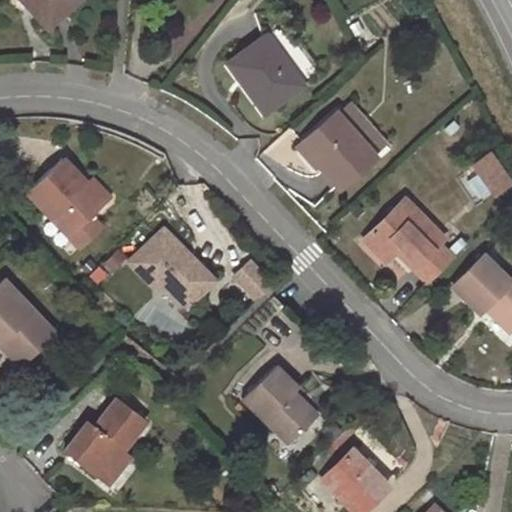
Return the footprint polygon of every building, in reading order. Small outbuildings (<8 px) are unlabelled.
[(21,0),(46,26),(74,0),(21,0)] [(301,84),(264,34),(226,61),(262,111),(301,84)] [(348,103),(336,113),(372,152),(384,142),(348,103)] [(372,152),(336,113),(334,110),(300,139),(320,160),(318,162),(340,187),(375,155),(372,152)] [(314,165),(318,162),(320,160),(300,139),(294,144),(314,165)] [(487,149),(463,165),(485,199),(509,183),(487,149)] [(85,180),(62,157),(26,191),(74,242),(92,224),(90,213),(105,199),(85,180)] [(90,175),(85,180),(105,199),(109,195),(90,175)] [(428,282),(453,256),(447,250),(439,243),(445,237),(403,196),(361,236),(386,261),(395,251),(399,247),(417,263),(412,267),(428,282)] [(100,223),(90,213),(92,224),(74,242),(79,247),(100,223)] [(213,279),(161,225),(126,259),(154,287),(162,280),(187,305),(213,279)] [(453,256),(464,244),(457,238),(447,250),(453,256)] [(399,247),(395,251),(412,267),(417,263),(399,247)] [(479,312),(484,306),(488,303),(495,309),(491,313),(508,330),(511,325),(511,275),(510,278),(483,253),(451,284),(479,312)] [(250,299),(268,282),(246,259),(228,276),(250,299)] [(52,330),(2,278),(0,279),(0,343),(18,363),(52,330)] [(484,306),(491,313),(495,309),(488,303),(484,306)] [(297,385),(276,364),(242,397),(287,442),(311,417),(288,395),(293,390),(297,385)] [(316,412),(293,390),(288,395),(311,417),(316,412)] [(114,396),(98,416),(91,424),(85,420),(63,448),(96,473),(117,445),(120,448),(144,419),(114,396)] [(92,411),(85,420),(91,424),(98,416),(92,411)] [(129,455),(120,448),(117,445),(96,473),(108,482),(129,455)] [(361,511),(388,484),(350,447),(320,477),(355,511),(361,511)]
